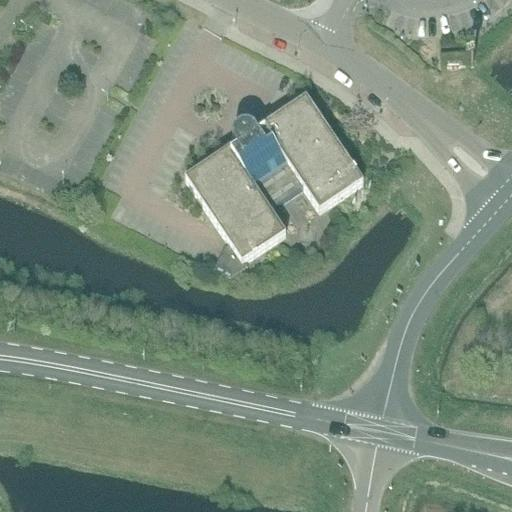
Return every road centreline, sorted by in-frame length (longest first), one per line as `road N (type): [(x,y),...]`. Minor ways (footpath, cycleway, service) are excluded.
road 1 (primary): [(379,433),(0,359)]
road 2 (unclassified): [(507,201),(389,93),(231,0)]
road 3 (unclassified): [(379,433),(417,309),(507,201)]
road 4 (primary): [(511,461),(379,433)]
